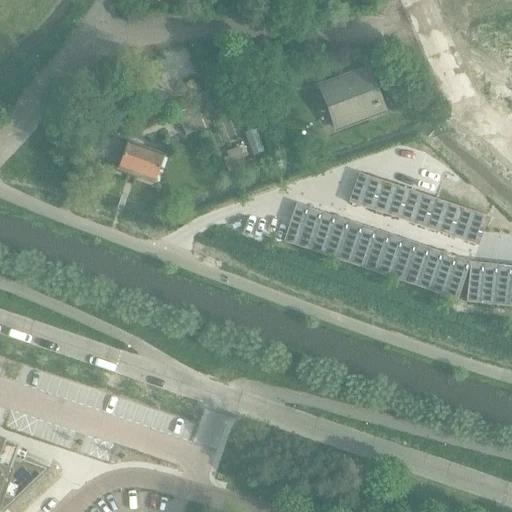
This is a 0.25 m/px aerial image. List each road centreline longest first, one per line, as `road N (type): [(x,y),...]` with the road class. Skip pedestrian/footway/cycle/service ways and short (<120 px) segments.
road 1 (unclassified): [(511,378),(160,256)]
road 2 (residential): [(408,27),(156,27),(90,38)]
road 3 (unclassified): [(511,496),(223,396)]
road 4 (unclassified): [(172,380),(146,352),(0,281)]
road 5 (unclassified): [(160,256),(187,230),(291,190),(334,204)]
road 6 (unclassified): [(511,152),(468,115),(419,0)]
road 7 (unclassified): [(0,323),(172,380)]
road 8 (unclassified): [(160,256),(0,193)]
road 9 (residential): [(0,144),(90,38)]
road 10 (residential): [(191,492),(115,481),(67,511)]
